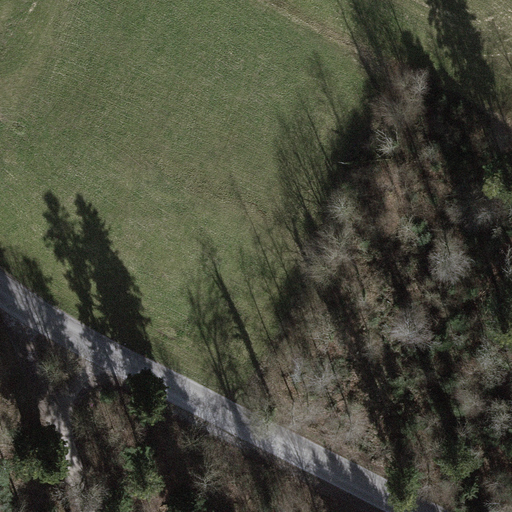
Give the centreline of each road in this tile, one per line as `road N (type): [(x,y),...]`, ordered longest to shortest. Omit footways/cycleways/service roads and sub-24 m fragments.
road 1 (unclassified): [(415,511),(105,355),(0,286)]
road 2 (track): [(1,287),(51,405)]
